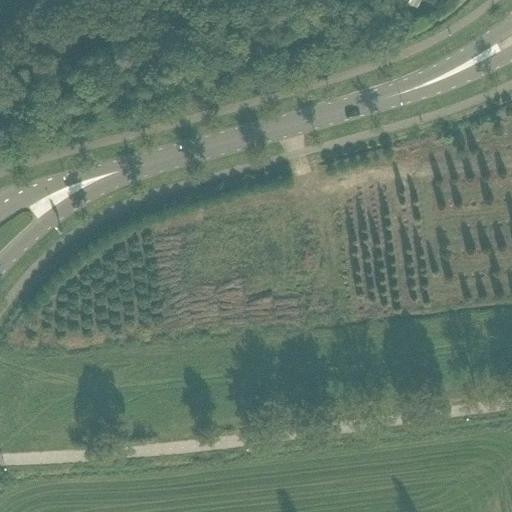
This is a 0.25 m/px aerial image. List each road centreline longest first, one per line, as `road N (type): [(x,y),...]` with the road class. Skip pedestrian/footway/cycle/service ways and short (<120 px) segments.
road 1 (secondary): [(131,169),(418,88),(474,63)]
road 2 (secondary): [(0,266),(52,216),(131,169)]
road 3 (secondary): [(131,169),(81,174),(0,213)]
